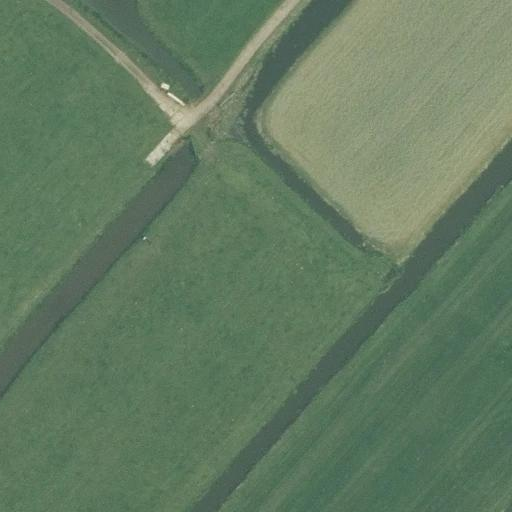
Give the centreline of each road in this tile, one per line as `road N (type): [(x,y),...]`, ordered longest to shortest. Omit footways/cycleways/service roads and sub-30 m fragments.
road 1 (track): [(147,159),(295,0)]
road 2 (track): [(191,120),(46,0)]
